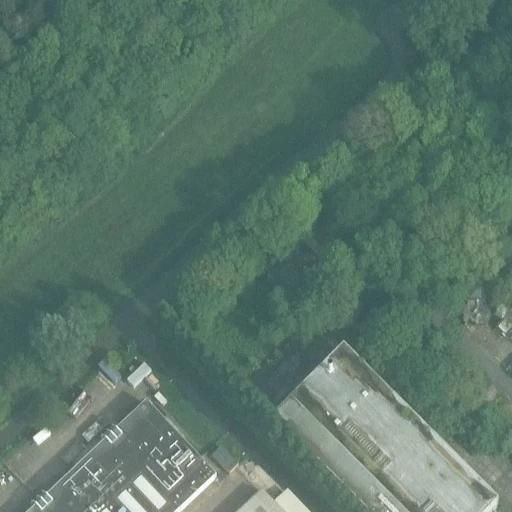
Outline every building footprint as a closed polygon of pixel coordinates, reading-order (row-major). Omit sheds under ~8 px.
[(511,25),(503,15),(476,38),(484,48),(511,25)] [(481,78),(481,77),(494,66),(474,43),(461,55),(481,78)] [(349,204),(368,186),(359,176),(339,194),(349,204)] [(294,222),(306,236),(310,240),(341,213),(324,195),(294,222)] [(389,232),(371,214),(362,223),(380,240),(389,232)] [(301,246),(293,254),(264,283),(295,313),(331,276),(301,246)] [(417,257),(406,268),(413,274),(424,263),(417,257)] [(383,289),(348,322),(372,346),(377,340),(386,349),(414,320),(383,289)] [(484,323),(484,322),(486,321),(486,320),(487,320),(488,318),(488,317),(489,315),(489,313),(488,311),(482,296),(467,296),(464,300),(463,321),(468,327),(473,323),(475,324),(477,324),(479,324),(480,324),(482,324),(484,323)] [(511,330),(511,320),(505,314),(502,311),(496,317),(499,321),(491,330),(498,336),(500,334),(504,338),(511,330)] [(343,350),(278,416),(272,422),(361,511),(490,511),(498,505),(343,350)] [(413,372),(433,392),(443,381),(424,362),(413,372)] [(47,511),(182,511),(216,480),(147,406),(117,434),(112,430),(112,431),(108,435),(107,435),(106,435),(107,436),(102,440),(101,440),(106,445),(47,500),(42,496),(42,497),(38,501),(37,500),(37,501),(47,511)] [(511,429),(490,408),(469,429),(486,447),(478,455),(511,488),(511,429)] [(167,419),(164,422),(176,435),(179,432),(167,419)] [(278,511),(262,495),(243,511),(278,511)] [(47,511),(37,501),(36,501),(37,502),(33,506),(32,505),(31,506),(36,511),(34,511),(47,511)]
